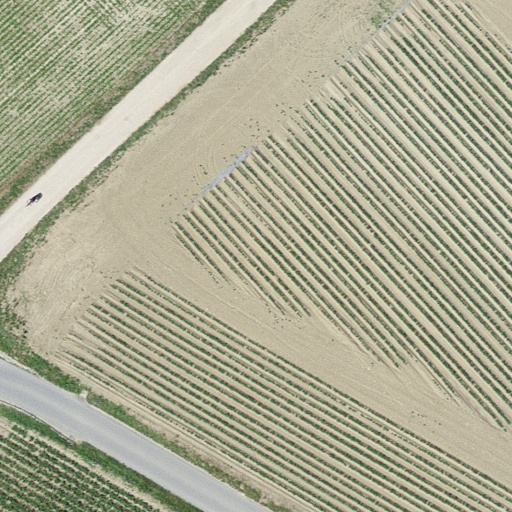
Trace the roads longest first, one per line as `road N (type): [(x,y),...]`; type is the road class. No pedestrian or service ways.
road 1 (track): [(0,236),(251,0)]
road 2 (unclassified): [(0,380),(240,511)]
